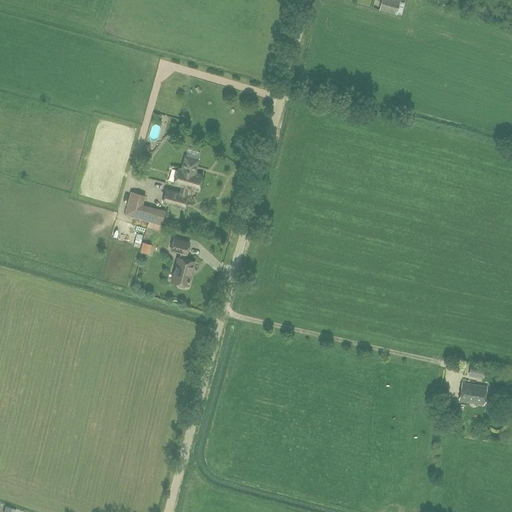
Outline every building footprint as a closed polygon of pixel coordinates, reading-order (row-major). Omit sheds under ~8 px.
[(400,0),(398,0),(381,0),(379,10),(397,14),(400,0)] [(166,189),(163,203),(184,209),(188,195),(186,195),(188,188),(199,191),(203,175),(195,173),(198,160),(185,157),(182,169),(178,168),(173,184),(182,186),(180,193),(166,189)] [(124,215),(162,225),(166,211),(143,205),(145,195),(131,192),(124,215)] [(133,226),(120,222),(115,238),(129,241),(133,226)] [(184,259),(186,254),(187,254),(189,243),(174,239),(171,250),(181,253),(179,257),(178,257),(171,281),(179,283),(178,285),(180,286),(183,287),(185,287),(185,285),(188,286),(195,262),(184,259)] [(153,256),(155,243),(145,241),(142,254),(153,256)] [(483,379),(485,367),(477,366),(475,378),(483,379)] [(462,382),(459,401),(484,405),(487,387),(462,382)] [(439,413),(450,415),(453,399),(442,398),(439,413)]
